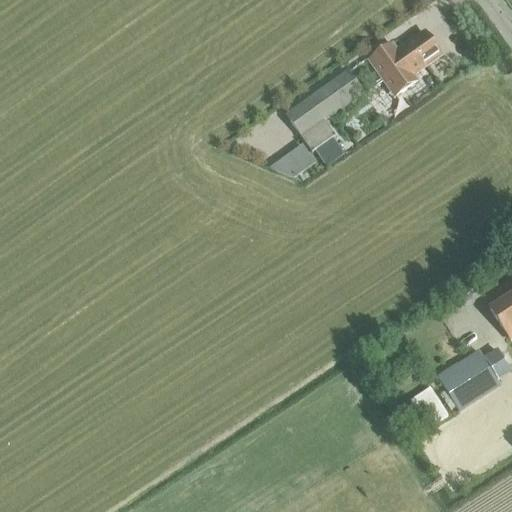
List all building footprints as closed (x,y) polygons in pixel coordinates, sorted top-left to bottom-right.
[(413,78),(441,59),(424,36),(397,55),(391,47),(373,60),(400,98),(418,85),(413,78)] [(323,124),(362,96),(348,76),(286,120),(311,156),(335,139),(323,124)] [(302,148),(269,172),(293,182),(296,180),(315,167),(302,148)] [(511,296),(489,312),(509,343),(511,341),(511,296)] [(500,389),(497,384),(511,375),(500,358),(486,368),(478,355),(437,382),(458,416),(500,389)] [(434,400),(415,413),(427,432),(447,419),(434,400)]
